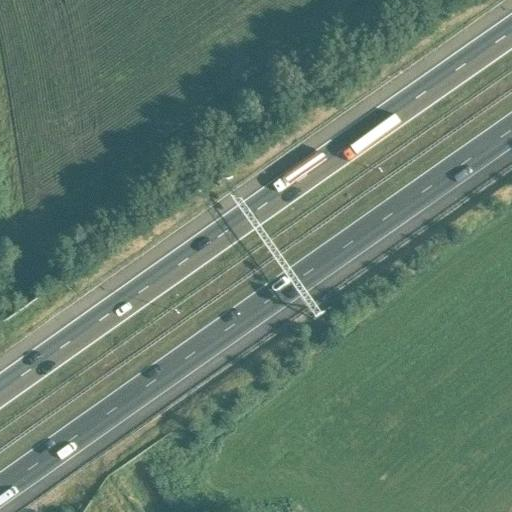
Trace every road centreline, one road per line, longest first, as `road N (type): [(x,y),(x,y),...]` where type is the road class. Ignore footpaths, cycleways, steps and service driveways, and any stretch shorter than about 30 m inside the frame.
road 1 (motorway): [(511,30),(0,394)]
road 2 (motorway): [(0,491),(511,128)]
